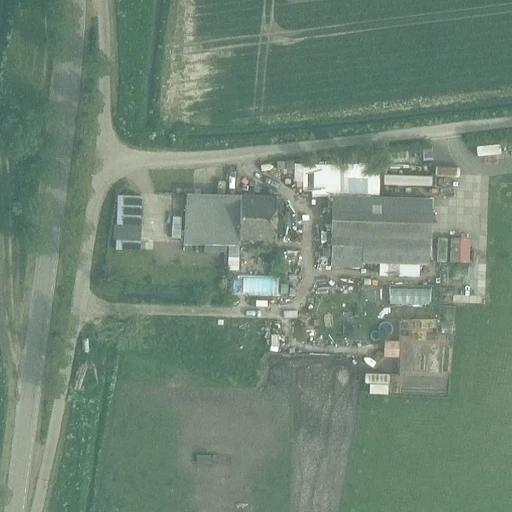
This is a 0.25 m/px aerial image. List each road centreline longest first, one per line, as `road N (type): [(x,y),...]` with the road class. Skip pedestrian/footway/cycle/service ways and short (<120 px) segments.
road 1 (tertiary): [(14,511),(73,0)]
road 2 (tertiary): [(34,511),(100,161)]
road 3 (unclassified): [(100,161),(241,156),(448,130)]
road 4 (track): [(0,142),(9,322),(30,389)]
road 5 (tertiary): [(100,161),(100,0)]
